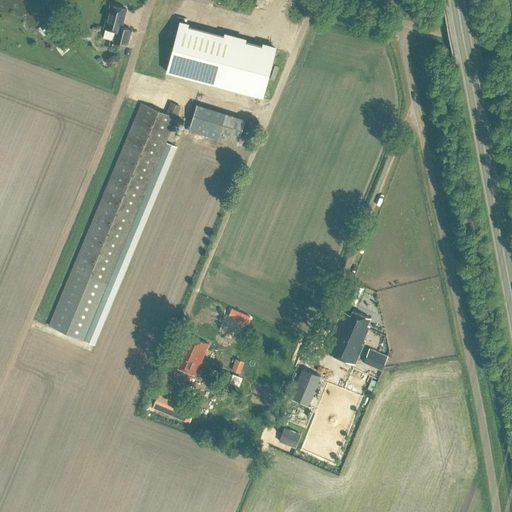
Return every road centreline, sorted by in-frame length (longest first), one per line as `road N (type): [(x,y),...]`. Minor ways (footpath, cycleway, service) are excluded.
road 1 (unclassified): [(495,511),(399,22)]
road 2 (trunk): [(511,298),(454,0)]
road 3 (track): [(418,112),(407,119),(318,338)]
